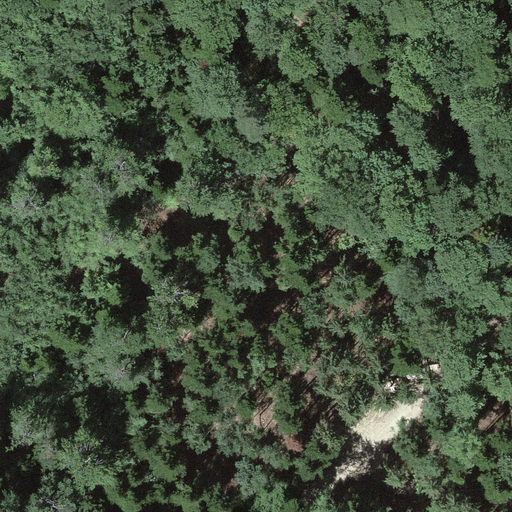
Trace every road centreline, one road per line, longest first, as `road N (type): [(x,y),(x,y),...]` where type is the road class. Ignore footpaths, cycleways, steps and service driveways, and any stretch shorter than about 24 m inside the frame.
road 1 (track): [(0,349),(467,0)]
road 2 (track): [(289,511),(511,331)]
road 3 (track): [(354,461),(433,498),(511,490)]
